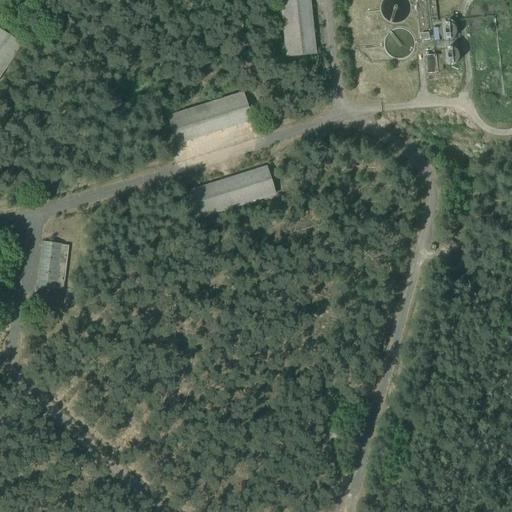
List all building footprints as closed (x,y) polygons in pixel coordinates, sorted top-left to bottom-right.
[(280,0),(286,58),(319,55),(315,5),(303,6),(302,0),(280,0)] [(445,40),(448,40),(452,40),(455,37),(457,34),(457,30),(455,26),(452,24),(449,23),(445,24),(442,26),(440,30),(440,34),(442,37),(445,40)] [(0,81),(24,42),(0,27),(0,81)] [(447,64),(451,65),(455,64),(458,62),(460,59),(460,55),(458,51),(455,49),(451,48),(448,49),(444,51),(443,54),(443,58),(444,62),(447,64)] [(473,52),(475,71),(500,69),(498,50),(473,52)] [(442,54),(437,55),(436,54),(425,56),(427,74),(438,73),(438,68),(443,68),(442,54)] [(177,143),(254,121),(246,92),(168,114),(177,143)] [(195,186),(202,212),(279,192),(272,166),(195,186)] [(37,288),(63,291),(69,245),(43,241),(37,288)]
